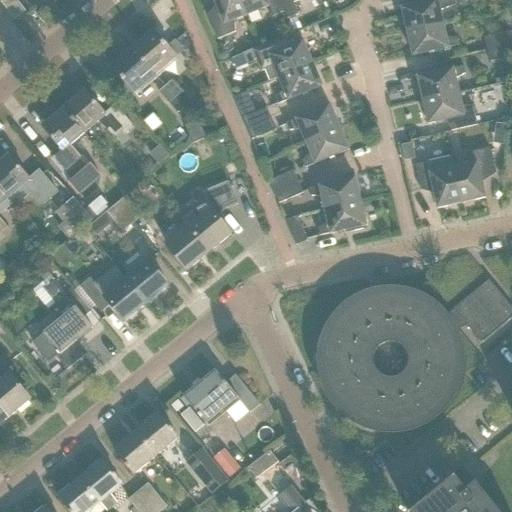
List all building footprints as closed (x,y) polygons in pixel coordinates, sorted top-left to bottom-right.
[(1,0),(0,1),(0,3),(13,20),(24,11),(15,0),(14,0),(1,0)] [(234,21),(247,16),(239,0),(213,0),(218,11),(207,16),(217,40),(236,32),(235,31),(234,21)] [(278,0),(239,0),(247,16),(268,7),(273,17),(284,12),(278,0)] [(278,0),(284,12),(287,20),(298,15),(293,3),(301,0),(278,0)] [(408,33),(443,24),(440,11),(456,5),(454,0),(421,0),(423,4),(402,9),(408,33)] [(296,17),(289,20),(294,31),(301,28),(296,17)] [(443,24),(408,33),(413,56),(459,46),(457,38),(456,38),(446,38),(443,24)] [(132,50),(156,79),(166,71),(163,68),(176,56),(154,31),(132,50)] [(487,50),(511,44),(511,40),(510,33),(485,38),(487,50)] [(279,78),(312,64),(303,42),(270,56),(270,57),(267,59),(261,46),(243,54),(248,67),(258,63),(261,72),(274,66),(279,78)] [(511,44),(487,50),(490,62),(511,57),(511,44)] [(149,85),(156,79),(132,50),(112,68),(133,93),(146,82),(149,85)] [(312,64),(279,78),(284,91),(276,97),(275,97),(278,105),(322,86),(312,64)] [(423,101),(459,93),(456,79),(464,74),(466,74),(464,67),(418,77),(423,101)] [(165,88),(174,99),(182,92),(172,81),(165,88)] [(169,104),(174,99),(165,88),(159,93),(169,104)] [(63,109),(85,135),(100,121),(114,138),(122,132),(125,136),(134,129),(116,107),(105,115),(85,91),(63,109)] [(459,93),(423,101),(429,124),(449,120),(452,131),(477,125),(473,106),(472,106),(462,106),(459,93)] [(306,142),(339,128),(330,105),(286,124),(289,131),(290,131),(300,129),(306,142)] [(247,129),(271,119),(267,107),(242,118),(247,129)] [(69,147),(85,135),(63,109),(42,127),(63,152),(53,160),(63,173),(60,175),(78,196),(101,176),(83,155),(79,159),(69,147)] [(186,111),(180,117),(186,124),(192,120),(193,119),(186,111)] [(271,119),(247,129),(252,140),(276,130),(271,119)] [(194,143),(206,138),(198,122),(187,127),(194,143)] [(339,128),(306,142),(311,154),(303,161),(302,161),(305,168),(348,150),(339,128)] [(159,166),(169,158),(160,147),(150,155),(159,166)] [(453,168),(461,203),(485,198),(480,178),(496,174),(490,148),(467,154),(467,155),(467,165),(453,168)] [(0,163),(0,190),(8,199),(24,185),(38,202),(45,196),(48,200),(57,193),(39,171),(29,180),(9,156),(0,163)] [(461,203),(453,168),(440,171),(435,162),(435,161),(416,165),(421,191),(433,188),(438,209),(461,203)] [(274,193),(298,183),(293,171),(269,181),(274,193)] [(325,210),(360,202),(355,179),(309,189),(310,197),(312,197),(322,197),(325,210)] [(182,220),(188,228),(209,253),(231,235),(216,217),(226,209),(237,204),(228,182),(203,193),(210,210),(198,220),(191,212),(182,220)] [(298,183),(274,193),(278,204),(303,194),(298,183)] [(101,196),(88,207),(95,215),(106,206),(108,204),(101,196)] [(115,205),(132,225),(142,216),(126,197),(115,205)] [(360,202),(325,210),(328,224),(319,228),(318,228),(320,236),(353,229),(353,232),(364,230),(363,226),(366,226),(360,202)] [(123,232),(132,225),(115,205),(106,212),(123,232)] [(78,227),(87,219),(78,207),(68,216),(78,227)] [(296,246),(308,241),(297,217),(286,222),(296,246)] [(187,271),(209,253),(188,228),(167,246),(187,271)] [(125,280),(146,305),(169,286),(148,261),(125,280)] [(15,281),(25,274),(15,262),(6,270),(15,281)] [(146,305),(125,280),(105,296),(90,278),(80,287),(101,313),(110,305),(125,322),(146,305)] [(55,304),(66,295),(53,280),(42,289),(55,304)] [(511,308),(489,280),(453,309),(481,343),(511,318),(511,308)] [(383,429),(391,430),(398,429),(405,428),(412,426),(419,423),(426,420),(432,416),(437,411),(443,406),(447,400),(451,394),(454,388),(457,381),(458,374),(459,366),(460,359),(459,352),(458,345),(456,338),(453,331),(449,325),(445,319),(440,313),(435,308),(429,304),(423,300),(416,297),(409,295),(402,293),(395,292),(387,292),(380,293),(373,295),(366,297),(359,300),(353,304),(347,308),(342,313),(337,318),(333,324),(329,331),(326,338),(324,345),(323,352),(322,359),(322,366),(323,374),(325,381),(327,388),(331,394),(334,400),(339,406),(344,411),(350,416),(356,420),(362,423),(369,426),(376,428),(383,429)] [(67,370),(84,356),(74,344),(93,328),(76,308),(44,334),(60,354),(56,357),(67,370)] [(226,383),(215,370),(183,397),(206,425),(237,399),(250,414),(260,405),(236,375),(226,383)] [(0,382),(0,408),(8,419),(30,400),(9,375),(0,382)] [(0,425),(8,419),(0,408),(0,425)] [(194,433),(204,425),(189,408),(180,415),(194,433)] [(135,433),(155,458),(178,439),(172,432),(174,431),(171,428),(170,429),(158,414),(135,433)] [(135,475),(155,458),(135,433),(114,450),(127,465),(125,466),(128,469),(129,468),(135,475)] [(211,495),(229,481),(202,448),(185,462),(211,495)] [(229,478),(240,469),(224,449),(213,459),(229,478)] [(257,479),(278,463),(270,452),(248,468),(257,479)] [(79,480),(104,511),(105,510),(106,511),(107,511),(118,504),(111,494),(122,485),(116,479),(118,478),(115,475),(114,476),(102,461),(79,480)] [(498,511),(468,475),(464,470),(412,511),(498,511)] [(89,511),(102,511),(104,511),(79,480),(58,497),(70,511),(69,511),(89,511),(90,511),(89,511)] [(137,493),(153,511),(160,511),(167,507),(148,484),(137,493)] [(280,497),(291,511),(300,511),(298,509),(305,503),(292,487),(280,497)] [(138,511),(153,511),(137,493),(128,500),(138,511)]
